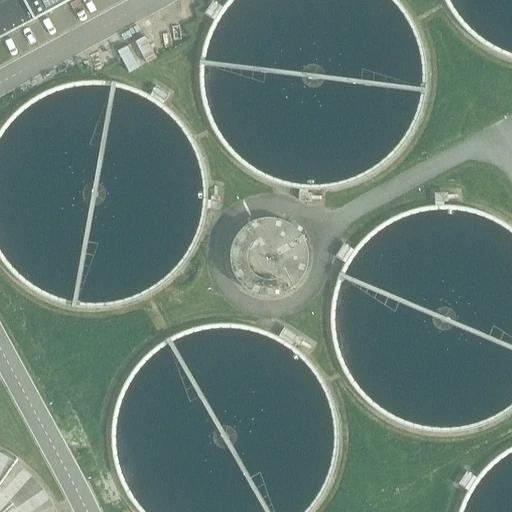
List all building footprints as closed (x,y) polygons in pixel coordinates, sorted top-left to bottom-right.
[(0,0),(0,38),(70,0),(0,0)] [(229,148),(257,171),(285,182),(313,186),(347,180),(375,167),(397,148),(414,122),(424,93),(424,59),(415,28),(400,3),(396,0),(229,0),(212,25),(203,52),(202,88),(212,121),(229,148)] [(511,0),(448,0),(464,23),(492,45),(511,53),(511,0)] [(0,253),(9,267),(37,290),(64,301),(93,304),(127,299),(155,286),(177,267),(194,241),(203,211),(204,177),(195,147),(179,122),(159,102),(136,90),(103,81),(72,83),(39,94),(11,117),(0,132),(0,253)] [(359,389),(387,412),(415,423),(443,426),(477,421),(505,408),(511,401),(511,227),(509,224),(487,212),(454,203),(422,205),(389,216),(361,239),(342,266),(333,293),(332,329),(342,362),(359,389)] [(139,508),(144,511),(301,511),(307,507),(324,481),(333,452),(334,418),(325,388),(309,362),(289,343),(266,330),(233,322),(202,324),(169,335),(141,357),(122,384),(113,412),(112,447),(121,481),(139,508)] [(511,511),(511,444),(511,445),(483,467),(464,494),(458,511),(511,511)] [(0,511),(56,511),(48,495),(34,476),(13,458),(0,451),(0,511)]
